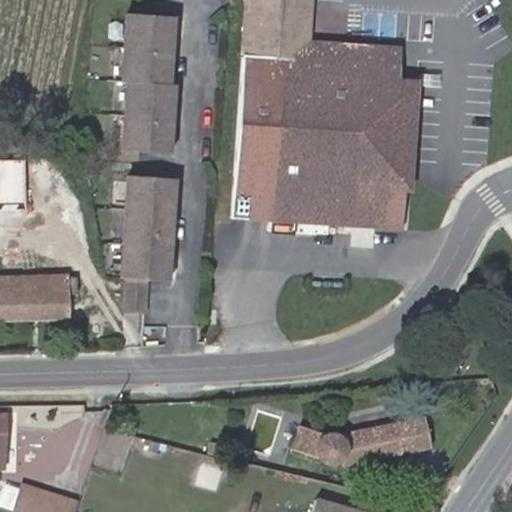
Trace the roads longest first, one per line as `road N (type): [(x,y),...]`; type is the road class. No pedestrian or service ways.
road 1 (tertiary): [(511,193),(490,200),(462,236),(436,294),(397,329),(346,356),(223,370),(0,374)]
road 2 (unknown): [(184,371),(205,0)]
